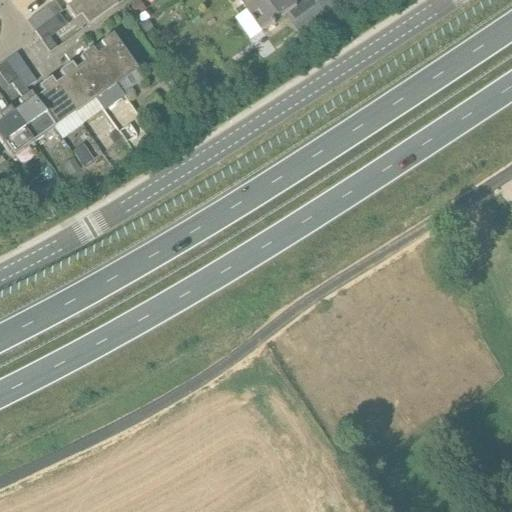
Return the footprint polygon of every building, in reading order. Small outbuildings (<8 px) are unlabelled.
[(67,10),(80,0),(69,0),(72,4),(66,8),(67,10)] [(112,0),(80,0),(67,10),(75,20),(81,16),(88,26),(117,6),(112,0)] [(238,0),(247,12),(263,0),(238,0)] [(263,0),(247,12),(262,33),(297,9),(296,7),(307,0),(291,0),(285,5),(281,0),(263,0)] [(146,11),(138,1),(130,7),(137,17),(146,11)] [(45,9),(52,20),(62,13),(54,2),(45,9)] [(153,30),(147,22),(140,27),(146,35),(153,30)] [(49,54),(56,49),(47,36),(40,41),(49,54)] [(91,51),(115,86),(137,71),(112,36),(100,44),(104,50),(96,56),(91,50),(91,51)] [(95,100),(115,86),(91,51),(80,59),(84,65),(75,71),(71,65),(70,65),(95,100)] [(74,115),(95,100),(70,65),(59,73),(63,79),(55,86),(50,79),(49,80),(74,115)] [(19,80),(26,90),(36,83),(29,73),(19,80)] [(198,99),(212,89),(202,76),(189,86),(198,99)] [(33,144),(54,130),(29,95),(29,94),(26,90),(19,80),(11,85),(22,100),(18,102),(22,109),(14,115),(9,109),(8,109),(33,144)] [(54,130),(74,115),(49,80),(38,88),(43,94),(34,100),(30,94),(29,94),(29,95),(54,130)] [(141,106),(142,106),(148,115),(162,105),(155,96),(141,106)] [(0,142),(12,159),(33,144),(8,109),(0,115),(0,120),(2,123),(0,124),(0,142)] [(126,142),(118,132),(109,138),(118,150),(127,144),(126,142)] [(93,160),(82,145),(72,153),(83,168),(93,160)] [(80,170),(73,159),(63,166),(70,177),(80,170)]
